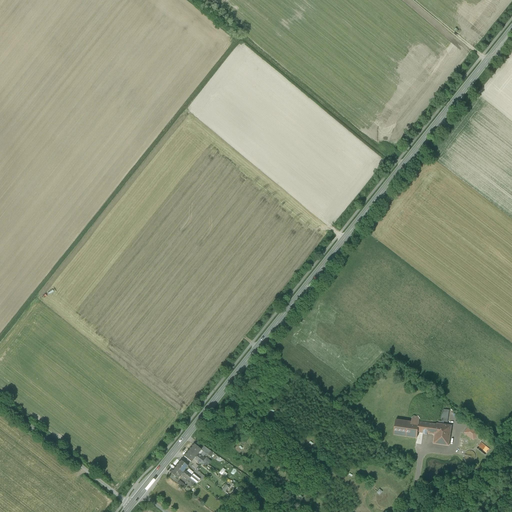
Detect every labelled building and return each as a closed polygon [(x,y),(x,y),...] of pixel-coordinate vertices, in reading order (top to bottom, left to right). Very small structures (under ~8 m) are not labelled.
[(414,412),(414,416),(414,417),(418,417),(420,419),(423,419),(428,418),(435,415),(436,413),(438,409),(437,406),(435,402),(430,400),(423,400),(419,402),(416,406),(414,412)] [(414,416),(411,418),(412,418),(411,422),(396,420),(394,435),(417,438),(418,432),(423,433),(423,434),(427,435),(427,433),(435,435),(434,443),(449,446),(451,426),(444,425),(438,424),(437,424),(436,425),(419,422),(419,419),(420,419),(418,417),(414,417),(414,416)] [(479,433),(470,426),(464,433),(473,441),(479,433)] [(481,442),(476,448),(485,455),(490,449),(481,442)] [(201,450),(194,444),(189,450),(196,456),(197,455),(201,450)] [(196,456),(189,450),(184,456),(191,462),(195,457),(196,456)] [(465,453),(464,458),(466,462),(471,462),(474,460),(475,456),(473,452),(468,451),(465,453)] [(188,466),(180,460),(175,467),(183,472),(184,471),(188,466)] [(183,472),(175,467),(170,473),(178,479),(182,474),(183,472)] [(192,475),(189,478),(195,482),(197,484),(200,479),(193,474),(192,475)] [(384,488),(381,489),(379,490),(381,492),(379,495),(376,493),(376,494),(375,497),(376,502),(378,506),(381,508),(384,508),(388,508),(391,507),(395,503),(396,499),(395,494),(393,491),(389,488),(384,488)]
